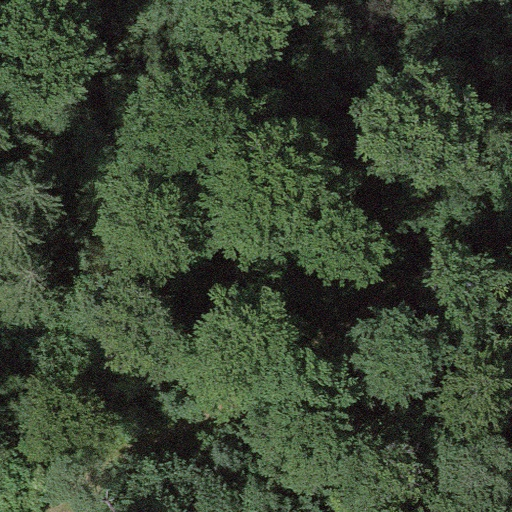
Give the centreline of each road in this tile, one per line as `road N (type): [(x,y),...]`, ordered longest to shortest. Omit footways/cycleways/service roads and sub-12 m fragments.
road 1 (track): [(222,413),(349,340),(432,255),(511,225)]
road 2 (track): [(222,413),(64,511)]
